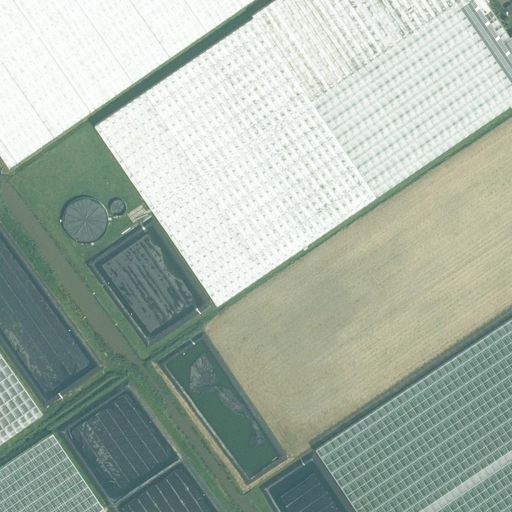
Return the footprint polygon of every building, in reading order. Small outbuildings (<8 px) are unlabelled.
[(0,0),(0,151),(10,166),(250,0),(0,0)] [(217,304),(376,195),(511,102),(511,35),(510,37),(485,0),(272,0),(252,14),(254,16),(95,125),(217,304)] [(511,511),(511,317),(316,448),(358,511),(511,511)] [(0,441),(42,412),(0,351),(0,441)] [(0,511),(105,511),(51,433),(0,467),(0,511)]
